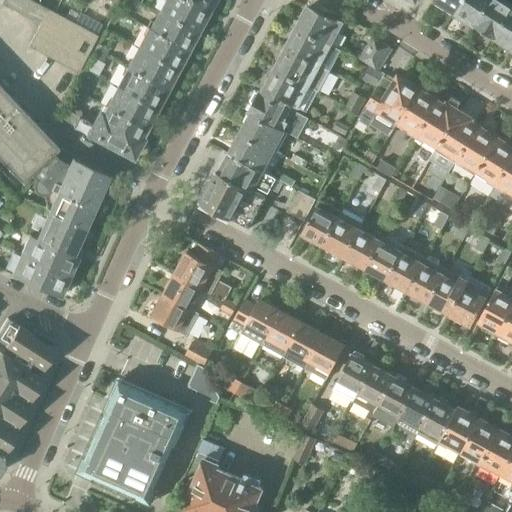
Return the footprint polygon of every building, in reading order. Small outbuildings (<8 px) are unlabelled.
[(3,0),(1,4),(34,21),(35,19),(42,6),(30,0),(3,0)] [(196,33),(207,12),(183,0),(167,0),(160,14),(196,33)] [(183,0),(207,12),(213,0),(183,0)] [(434,0),(455,13),(462,0),(434,0)] [(462,0),(455,13),(474,25),(489,0),(462,0)] [(511,0),(489,0),(474,25),(494,37),(511,8),(511,0)] [(309,5),(298,27),(332,45),(345,19),(315,3),(313,7),(309,5)] [(41,23),(28,48),(33,51),(54,13),(48,10),(42,6),(35,19),(41,23)] [(118,13),(126,17),(129,11),(121,6),(118,13)] [(511,8),(494,37),(511,48),(511,8)] [(118,13),(115,11),(111,17),(115,19),(115,20),(123,23),(126,17),(118,13)] [(54,13),(33,51),(44,57),(65,19),(54,13)] [(187,49),(196,33),(160,14),(151,30),(187,49)] [(65,19),(44,57),(55,63),(76,24),(65,19)] [(76,24),(55,63),(66,68),(86,30),(85,29),(76,24)] [(298,27),(287,48),(329,71),(340,49),(332,45),(298,27)] [(86,30),(66,68),(78,75),(98,36),(97,36),(95,34),(86,30)] [(177,69),(187,49),(151,30),(150,32),(148,31),(138,49),(177,69)] [(379,69),(391,49),(373,38),(360,58),(379,69)] [(97,52),(106,57),(109,50),(101,45),(97,52)] [(287,48),(276,68),(318,91),(329,71),(287,48)] [(166,89),(177,69),(138,49),(128,69),(166,89)] [(103,62),(106,57),(97,52),(94,58),(103,62)] [(371,67),(364,79),(375,85),(381,72),(371,67)] [(265,89),(262,94),(294,111),(296,107),(307,113),(318,91),(276,68),(265,89)] [(156,109),(166,89),(128,69),(118,88),(156,109)] [(383,77),(358,119),(369,126),(377,112),(397,124),(418,88),(398,76),(394,83),(383,77)] [(77,83),(74,90),(85,95),(89,89),(77,83)] [(54,151),(57,148),(59,147),(0,85),(0,158),(23,182),(32,173),(36,178),(35,179),(34,181),(34,182),(33,184),(33,186),(34,187),(35,189),(35,190),(36,191),(38,192),(39,193),(41,194),(42,194),(44,194),(46,194),(47,193),(49,192),(50,191),(51,190),(50,190),(58,173),(57,172),(62,161),(63,162),(63,161),(59,157),(54,151)] [(145,129),(156,109),(118,88),(107,108),(145,129)] [(418,88),(397,124),(416,136),(438,101),(418,88)] [(259,92),(249,112),(251,113),(251,114),(252,114),(284,131),(294,111),(262,94),(259,92)] [(357,112),(365,98),(355,92),(347,107),(357,112)] [(438,101),(416,136),(436,149),(458,113),(438,101)] [(140,138),(145,129),(107,108),(104,114),(101,112),(93,126),(79,118),(75,126),(90,134),(89,134),(133,157),(142,140),(140,138)] [(458,113),(436,149),(456,161),(478,125),(458,113)] [(251,114),(240,134),(277,152),(287,133),(285,132),(284,131),(252,114),(251,114)] [(334,128),(345,134),(350,126),(338,120),(334,128)] [(478,125),(456,161),(476,173),(498,138),(478,125)] [(313,139),(301,132),(297,138),(310,145),(313,139)] [(240,134),(230,153),(266,172),(277,152),(240,134)] [(511,146),(498,138),(476,173),(495,186),(511,157),(511,146)] [(367,150),(362,158),(371,164),(376,156),(367,150)] [(230,154),(220,173),(256,192),(266,172),(230,153),(230,154)] [(294,154),(291,160),(305,168),(308,162),(294,154)] [(511,157),(495,186),(511,196),(511,157)] [(109,174),(73,159),(72,158),(69,165),(63,161),(63,162),(62,161),(57,172),(58,173),(50,190),(51,190),(52,189),(57,193),(48,211),(85,227),(109,174)] [(358,182),(366,168),(358,163),(350,176),(358,182)] [(216,172),(200,202),(249,229),(266,197),(256,192),(220,173),(216,172)] [(280,180),(291,186),(295,180),(283,174),(280,180)] [(380,193),(387,180),(379,175),(372,188),(380,193)] [(315,199),(291,186),(280,180),(275,190),(294,200),(288,212),(304,220),(315,199)] [(428,195),(438,200),(444,190),(435,185),(428,195)] [(400,205),(408,192),(399,187),(392,201),(400,205)] [(440,202),(453,209),(461,197),(447,190),(440,202)] [(421,217),(428,204),(420,199),(413,213),(421,217)] [(316,206),(301,235),(322,247),(341,211),(332,207),(320,200),(316,206)] [(466,218),(473,222),(480,210),(474,207),(466,218)] [(341,211),(322,247),(343,258),(360,228),(363,223),(364,220),(343,208),(341,211)] [(73,255),(85,227),(48,211),(36,238),(29,235),(19,256),(68,278),(77,257),(73,255)] [(442,229),(449,216),(441,211),(434,225),(442,229)] [(462,241),(470,228),(462,223),(454,236),(462,241)] [(484,229),(493,234),(496,228),(487,223),(484,229)] [(360,228),(343,258),(364,269),(383,234),(375,229),(372,235),(360,228)] [(383,234),(364,269),(386,281),(402,251),(405,245),(396,241),(383,234)] [(483,253),(491,240),(482,235),(475,249),(483,253)] [(188,252),(176,274),(201,287),(211,293),(224,271),(213,266),(219,254),(200,244),(194,255),(188,252)] [(496,261),(504,266),(511,252),(503,247),(496,261)] [(402,251),(386,281),(407,292),(426,258),(426,257),(417,252),(415,258),(402,251)] [(426,258),(407,292),(428,304),(444,275),(447,269),(438,264),(439,260),(430,255),(427,258),(426,257),(426,258)] [(60,297),(68,278),(19,256),(11,275),(60,297)] [(444,275),(428,304),(450,316),(466,286),(469,281),(470,279),(471,277),(470,276),(472,273),(464,268),(460,276),(448,269),(447,269),(444,275)] [(176,274),(164,295),(190,309),(201,287),(176,274)] [(466,286),(450,316),(470,326),(471,327),(490,292),(492,288),(471,277),(470,279),(469,281),(466,286)] [(511,293),(498,285),(478,321),(487,325),(485,329),(497,335),(511,307),(511,293)] [(164,295),(153,316),(168,324),(167,326),(175,330),(176,328),(187,334),(198,313),(190,309),(164,295)] [(245,299),(235,319),(236,320),(246,325),(242,333),(263,345),(281,311),(260,299),(257,305),(246,300),(245,299)] [(232,314),(236,307),(225,301),(221,308),(232,314)] [(511,307),(497,335),(510,342),(511,339),(511,307)] [(281,311),(263,345),(283,356),(302,322),(281,311)] [(302,322),(283,356),(304,367),(323,334),(302,322)] [(31,333),(18,325),(5,345),(40,368),(45,361),(47,363),(56,349),(52,346),(55,341),(33,330),(31,333)] [(323,334),(304,367),(326,379),(345,346),(323,334)] [(210,352),(212,348),(196,340),(195,342),(193,341),(192,342),(210,352)] [(204,364),(210,352),(192,342),(186,355),(204,364)] [(0,471),(4,465),(2,456),(0,454),(0,453),(2,450),(5,452),(18,432),(13,428),(15,425),(18,426),(31,406),(25,402),(27,398),(30,400),(43,379),(37,376),(1,352),(0,351),(0,471)] [(351,353),(331,389),(352,401),(357,393),(372,364),(361,358),(363,355),(355,351),(353,354),(351,353)] [(204,366),(203,365),(199,363),(188,386),(197,391),(196,394),(217,404),(220,397),(203,367),(204,366)] [(357,393),(352,401),(374,412),(375,409),(394,376),(372,364),(357,393)] [(374,412),(372,415),(393,426),(397,420),(414,387),(403,381),(405,378),(396,373),(394,376),(375,409),(374,412)] [(235,393),(242,382),(230,376),(224,387),(235,393)] [(183,431),(191,411),(118,378),(77,472),(151,504),(183,431)] [(235,393),(248,400),(254,389),(242,382),(235,393)] [(414,387),(397,420),(408,432),(403,440),(410,444),(416,434),(435,399),(414,387)] [(435,399),(416,434),(437,446),(439,442),(441,440),(456,411),(458,408),(458,407),(456,410),(445,404),(447,401),(438,396),(436,399),(435,399)] [(277,416),(284,405),(271,398),(266,410),(277,416)] [(300,425),(313,431),(324,411),(312,404),(300,425)] [(277,416),(287,421),(293,410),(284,405),(277,416)] [(441,440),(439,442),(459,453),(478,418),(458,407),(458,408),(456,411),(441,440)] [(478,418),(459,453),(480,464),(499,429),(478,418)] [(511,436),(499,429),(480,464),(500,475),(511,452),(511,436)] [(305,465),(317,439),(304,434),(292,459),(305,465)] [(332,441),(353,451),(357,443),(336,434),(332,441)] [(252,479),(250,484),(215,470),(224,450),(202,440),(197,452),(207,456),(198,476),(190,479),(187,486),(190,494),(183,508),(192,511),(250,511),(261,490),(259,489),(262,483),(252,479)] [(511,452),(500,475),(511,481),(511,452)] [(383,455),(379,461),(397,471),(400,465),(383,455)] [(371,497),(383,470),(371,465),(359,492),(371,497)] [(418,485),(422,477),(410,471),(406,479),(418,485)] [(387,472),(377,496),(388,500),(399,476),(387,472)]
